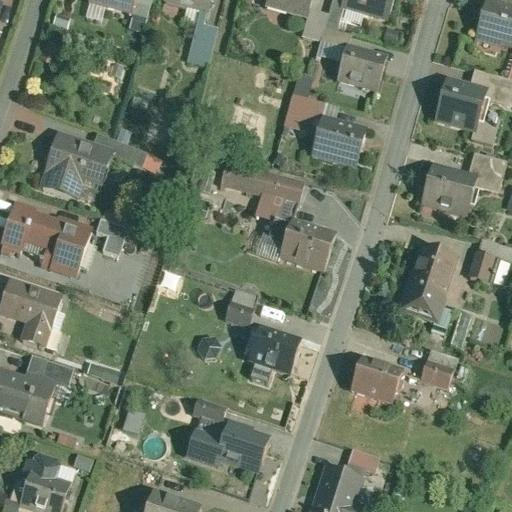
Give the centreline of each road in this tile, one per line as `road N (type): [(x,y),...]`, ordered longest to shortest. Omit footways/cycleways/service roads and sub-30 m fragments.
road 1 (residential): [(280,511),(436,0)]
road 2 (residential): [(0,127),(40,0)]
